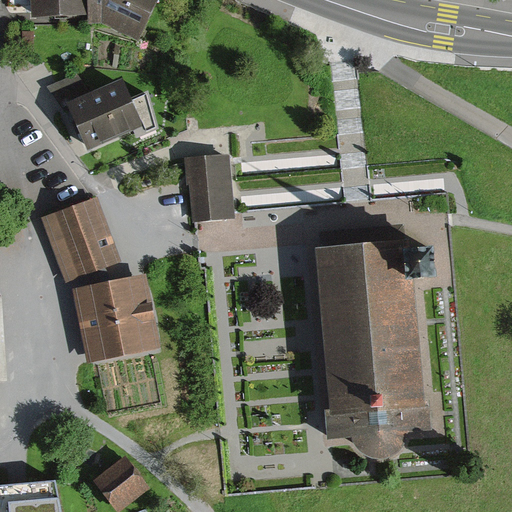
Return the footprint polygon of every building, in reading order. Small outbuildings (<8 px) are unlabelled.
[(88,16),(89,24),(138,47),(160,0),(18,0),(18,1),(30,0),(32,19),(88,16)] [(34,56),(34,35),(21,35),(22,56),(34,56)] [(120,89),(73,111),(93,154),(153,126),(145,99),(128,107),(120,89)] [(229,155),(184,158),(194,222),(234,220),(230,171),(229,155)] [(93,210),(49,226),(69,280),(113,264),(93,210)] [(379,252),(316,258),(331,415),(322,416),(325,446),(354,443),(356,453),(370,464),(389,463),(399,454),(401,439),(439,435),(436,409),(426,410),(412,249),(379,252)] [(140,288),(83,298),(95,361),(152,351),(140,288)] [(118,511),(151,490),(125,456),(93,481),(118,511)] [(62,511),(56,481),(0,484),(0,511),(62,511)]
